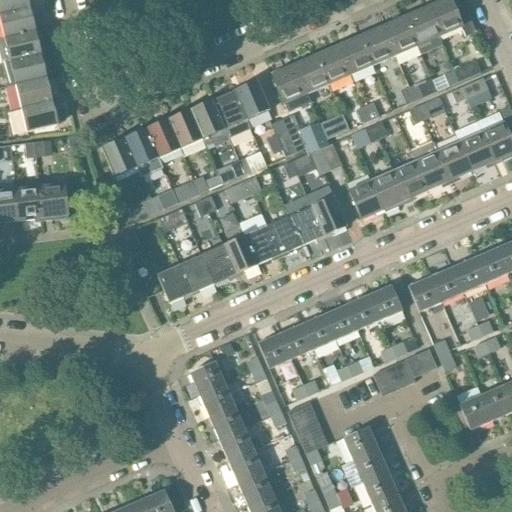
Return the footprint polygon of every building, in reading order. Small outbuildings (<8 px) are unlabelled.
[(0,0),(0,15),(29,9),(26,0),(0,0)] [(439,39),(462,29),(448,0),(447,0),(425,10),(439,39)] [(0,15),(0,25),(3,40),(34,33),(29,9),(0,15)] [(425,10),(404,19),(417,49),(420,57),(442,47),(439,39),(425,10)] [(404,19),(381,29),(395,58),(417,49),(404,19)] [(395,58),(381,29),(360,38),(373,68),(395,58)] [(9,63),(39,56),(34,33),(3,40),(0,40),(0,64),(0,66),(9,64),(9,63)] [(373,68),(360,38),(338,47),(350,78),(373,68)] [(350,78),(338,47),(315,57),(329,87),(350,78)] [(9,64),(2,65),(7,89),(15,87),(14,87),(45,79),(39,56),(9,63),(9,64)] [(315,57),(293,67),(306,97),(329,87),(321,70),(315,57)] [(453,72),(458,84),(480,75),(475,63),(453,72)] [(306,97),(293,67),(271,76),(284,106),(306,97)] [(443,77),(448,88),(458,84),(453,72),(443,77)] [(20,110),(51,103),(45,79),(14,87),(15,87),(20,110)] [(408,89),(414,103),(437,93),(431,79),(408,89)] [(481,81),(460,89),(465,101),(476,96),(480,106),(491,101),(487,92),(482,80),(481,81)] [(246,122),(247,122),(269,112),(256,84),(234,93),(246,122)] [(400,93),(406,107),(414,103),(408,89),(400,93)] [(465,101),(460,89),(450,94),(455,105),(465,101)] [(251,130),(247,122),(246,122),(234,93),(211,103),(224,132),(225,131),(229,140),(251,130)] [(51,103),(20,110),(26,134),(56,127),(51,103)] [(189,113),(202,141),(224,132),(211,103),(189,113)] [(363,108),(369,122),(378,118),(372,104),(363,108)] [(425,105),(416,108),(422,122),(431,119),(425,105)] [(369,122),(363,108),(356,112),(362,126),(369,122)] [(408,112),(414,126),(422,122),(416,108),(408,112)] [(202,141),(189,113),(167,122),(180,151),(202,141)] [(180,151),(167,122),(145,132),(158,160),(180,151)] [(325,140),(325,141),(334,138),(328,123),(319,127),(321,130),(325,140)] [(318,124),(299,132),(302,138),(306,148),(307,149),(309,155),(320,150),(328,147),(325,141),(325,140),(321,130),(319,127),(318,124)] [(372,127),(378,142),(387,138),(381,124),(372,127)] [(480,134),(493,164),(511,155),(511,146),(502,124),(480,134)] [(286,132),(295,154),(307,149),(306,148),(302,138),(299,132),(297,127),(286,132)] [(378,142),(372,127),(364,131),(370,145),(378,142)] [(145,132),(123,141),(135,170),(140,179),(162,170),(158,160),(145,132)] [(282,153),(284,159),(295,154),(286,132),(267,140),(274,156),(282,153)] [(493,164),(480,134),(458,144),(470,174),(493,164)] [(135,170),(123,141),(101,151),(113,179),(135,170)] [(33,144),(35,159),(44,158),(42,143),(33,144)] [(35,159),(33,144),(24,145),(26,160),(35,159)] [(432,144),(410,154),(414,163),(427,193),(449,183),(436,153),(432,144)] [(470,174),(458,144),(436,153),(449,183),(470,174)] [(320,150),(330,172),(341,168),(331,145),(328,147),(320,150)] [(316,172),(318,177),(330,172),(320,150),(309,155),(316,172)] [(309,155),(291,163),(294,171),(297,177),(298,179),(316,172),(309,155)] [(237,163),(243,177),(252,173),(246,159),(237,163)] [(291,163),(282,167),(288,181),(297,177),(294,171),(291,163)] [(427,193),(414,163),(392,172),(405,202),(427,193)] [(231,170),(217,177),(221,187),(235,180),(231,170)] [(392,172),(370,182),(383,212),(384,214),(398,208),(397,206),(405,202),(392,172)] [(202,178),(193,182),(199,196),(208,192),(204,182),(202,178)] [(246,182),(252,196),(261,193),(254,178),(246,182)] [(193,182),(171,191),(175,199),(174,199),(177,206),(177,205),(199,196),(193,182)] [(246,182),(224,191),(231,205),(252,196),(246,182)] [(383,212),(370,182),(347,192),(360,222),(383,212)] [(38,189),(42,220),(67,217),(63,186),(38,189)] [(42,220),(38,189),(15,192),(18,223),(42,220)] [(0,224),(18,223),(15,192),(0,193),(0,224)] [(149,201),(155,215),(164,211),(158,197),(149,201)] [(201,201),(208,216),(216,212),(210,198),(201,201)] [(310,209),(323,238),(345,228),(333,199),(310,209)] [(149,201),(141,204),(148,218),(155,215),(149,201)] [(208,216),(201,201),(193,205),(199,219),(208,216)] [(323,238),(310,209),(288,219),(300,247),(323,238)] [(158,221),(164,234),(173,230),(167,217),(158,221)] [(300,247),(288,219),(266,228),(278,257),(300,247)] [(278,257),(266,228),(244,238),(256,267),(278,257)] [(121,236),(130,258),(142,253),(132,231),(121,236)] [(256,267),(244,238),(222,248),(234,276),(256,267)] [(511,242),(495,250),(507,276),(511,273),(511,242)] [(234,276),(222,248),(200,257),(212,286),(234,276)] [(473,259),(485,286),(507,276),(495,250),(473,259)] [(212,286),(200,257),(178,267),(191,295),(212,286)] [(451,269),(463,295),(485,286),(473,259),(451,269)] [(191,295),(178,267),(156,276),(168,305),(191,295)] [(429,278),(441,305),(463,295),(451,269),(429,278)] [(441,305),(429,278),(406,288),(418,315),(441,305)] [(367,297),(379,323),(401,313),(390,287),(367,297)] [(345,306),(357,333),(379,323),(367,297),(345,306)] [(323,316),(335,342),(357,333),(345,306),(323,316)] [(499,317),(504,328),(511,325),(506,314),(499,317)] [(301,326),(313,352),(335,342),(323,316),(301,326)] [(476,327),(481,339),(493,334),(488,322),(476,327)] [(279,335),(291,361),(313,352),(301,326),(279,335)] [(465,332),(470,343),(481,339),(476,327),(465,332)] [(291,361),(279,335),(257,345),(268,371),(291,361)] [(483,344),(488,355),(500,350),(495,339),(483,344)] [(436,358),(449,353),(444,341),(432,347),(436,358)] [(402,344),(390,349),(395,360),(406,355),(402,345),(402,344)] [(488,355),(483,344),(472,348),(477,360),(488,355)] [(380,353),(384,364),(395,360),(390,349),(380,353)] [(428,352),(420,355),(405,362),(413,380),(436,370),(428,352)] [(444,374),(456,369),(451,358),(439,363),(444,374)] [(250,375),(261,370),(257,359),(245,364),(250,375)] [(414,384),(413,380),(405,362),(393,366),(403,389),(414,384)] [(199,398),(224,386),(214,363),(189,375),(199,398)] [(346,368),(351,379),(362,374),(357,363),(346,368)] [(383,371),(392,394),(403,389),(393,366),(383,371)] [(333,367),(321,372),(324,377),(329,389),(340,384),(335,373),(333,367)] [(351,379),(346,368),(335,373),(340,384),(351,379)] [(255,386),(266,381),(261,370),(250,375),(255,386)] [(372,376),(381,398),(392,394),(383,371),(372,376)] [(302,387),(307,398),(318,393),(313,382),(302,387)] [(511,382),(502,387),(511,409),(511,382)] [(208,420),(234,408),(224,386),(199,398),(208,420)] [(291,392),(296,403),(307,398),(302,387),(291,392)] [(511,413),(511,409),(502,387),(480,396),(492,423),(511,413)] [(492,423),(480,396),(457,406),(469,433),(492,423)] [(269,419),(281,415),(276,403),(264,408),(269,419)] [(309,403),(286,413),(291,424),(313,414),(309,403)] [(218,442),(244,431),(234,408),(208,420),(218,442)] [(313,414),(291,424),(295,434),(318,424),(313,414)] [(274,430),(285,425),(281,415),(269,419),(274,430)] [(318,424),(295,434),(300,445),(322,435),(318,424)] [(351,463),(378,451),(368,429),(341,440),(351,463)] [(227,464),(253,453),(244,431),(218,442),(227,464)] [(316,451),(327,446),(322,435),(300,445),(305,456),(316,451)] [(295,447),(284,452),(289,464),(300,459),(295,447)] [(316,451),(305,456),(310,468),(315,478),(322,475),(320,472),(323,470),(323,467),(316,451)] [(361,485),(387,473),(378,451),(351,463),(361,485)] [(237,486),(263,475),(253,453),(227,464),(237,486)] [(300,459),(289,464),(293,475),(305,470),(300,459)] [(370,507),(397,495),(387,473),(361,485),(370,507)] [(247,508),(272,497),(263,475),(237,486),(247,508)] [(322,475),(315,478),(318,486),(319,485),(325,483),(322,475)] [(331,485),(319,489),(324,501),(336,496),(331,485)] [(140,501),(144,511),(172,511),(163,492),(140,501)] [(314,492),(303,497),(308,508),(319,503),(314,492)] [(372,511),(404,511),(397,495),(370,507),(372,511)] [(336,496),(324,501),(329,511),(341,507),(336,496)] [(248,511),(279,511),(272,497),(247,508),(248,511)] [(118,511),(144,511),(140,501),(118,511)] [(322,511),(319,503),(308,508),(309,511),(322,511)]
